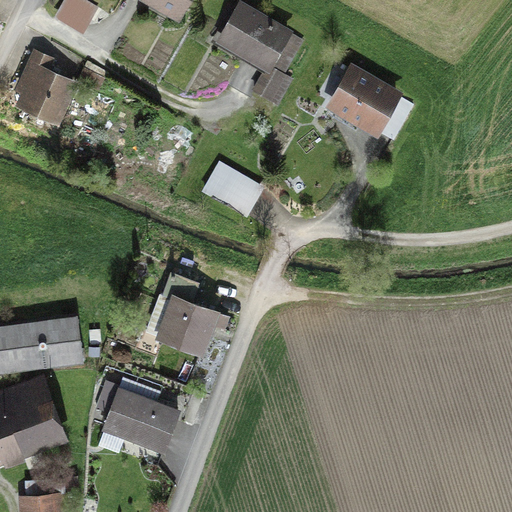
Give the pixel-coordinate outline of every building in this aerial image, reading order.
[(92,0),(60,0),(57,7),(82,20),(92,0)] [(149,0),(186,22),(199,0),(149,0)] [(271,70),(280,75),(302,36),(245,4),(224,43),(271,70)] [(57,61),(36,53),(16,103),(65,122),(81,81),(54,70),(57,61)] [(406,96),(357,69),(335,108),(385,135),(406,96)] [(280,75),(271,70),(258,94),(279,106),(293,82),(280,75)] [(218,167),(204,192),(242,213),(256,188),(218,167)] [(225,314),(180,296),(163,339),(208,357),(225,314)] [(0,375),(83,366),(78,322),(0,331),(0,375)] [(0,466),(68,440),(45,381),(0,397),(0,466)] [(183,412),(124,390),(108,432),(168,454),(183,412)] [(62,511),(62,499),(21,501),(21,511),(62,511)]
